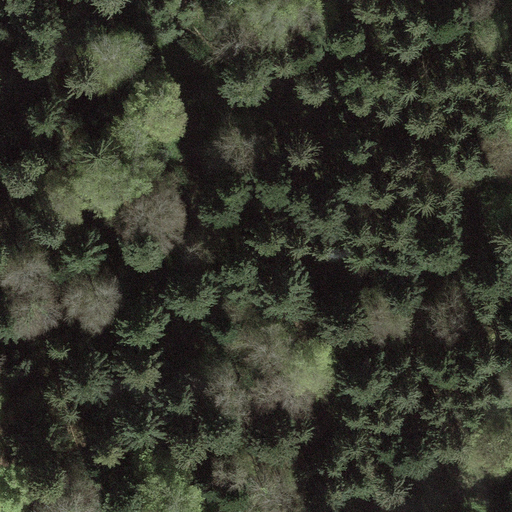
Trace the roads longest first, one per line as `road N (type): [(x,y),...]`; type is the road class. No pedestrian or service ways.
road 1 (track): [(135,511),(371,328),(511,186)]
road 2 (track): [(83,0),(0,115)]
